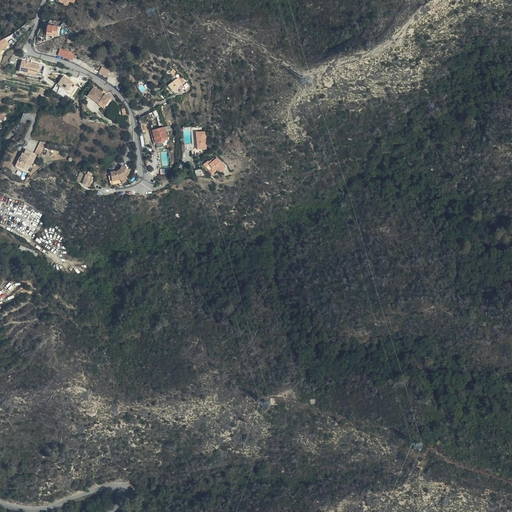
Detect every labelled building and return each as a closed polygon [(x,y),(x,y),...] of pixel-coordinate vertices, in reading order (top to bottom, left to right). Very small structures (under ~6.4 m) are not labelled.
[(56,35),(58,36),(59,31),(48,28),(47,36),(55,37),(56,35)] [(8,44),(5,41),(0,44),(0,58),(3,51),(8,44)] [(75,60),(77,53),(62,48),(60,54),(75,60)] [(23,60),(21,68),(25,69),(23,75),(29,77),(29,74),(44,78),(47,66),(23,60)] [(110,71),(101,67),(99,73),(107,77),(110,71)] [(67,91),(71,94),(76,88),(73,86),(75,83),(64,75),(58,83),(55,88),(64,95),(65,93),(67,91)] [(172,78),(162,85),(166,90),(176,83),(172,78)] [(103,103),(109,106),(113,98),(107,94),(106,95),(95,89),(89,100),(101,106),(103,103)] [(159,144),(163,143),(162,140),(167,139),(165,129),(152,131),(154,140),(157,140),(159,144)] [(204,132),(195,133),(197,150),(206,149),(204,132)] [(26,149),(32,140),(27,139),(25,138),(21,145),(26,149)] [(40,140),(35,152),(41,154),(46,143),(40,140)] [(10,162),(20,168),(25,160),(24,159),(28,152),(18,146),(16,149),(15,148),(12,152),(14,153),(12,156),(13,157),(10,162)] [(19,169),(20,168),(10,162),(13,157),(12,156),(14,153),(12,152),(6,161),(19,169)] [(209,167),(212,171),(215,168),(218,171),(223,167),(214,156),(213,157),(212,156),(207,159),(206,158),(201,162),(206,169),(209,167)] [(112,181),(120,180),(121,180),(125,176),(126,176),(127,175),(130,168),(121,165),(120,169),(116,172),(111,174),(112,181)] [(83,184),(90,188),(93,177),(86,175),(83,184)] [(0,205),(0,213),(5,216),(10,220),(18,207),(4,199),(0,205)] [(10,220),(9,221),(11,221),(12,222),(19,227),(23,230),(32,216),(18,207),(10,220)] [(9,221),(4,218),(2,221),(10,226),(12,222),(11,221),(9,221)]
